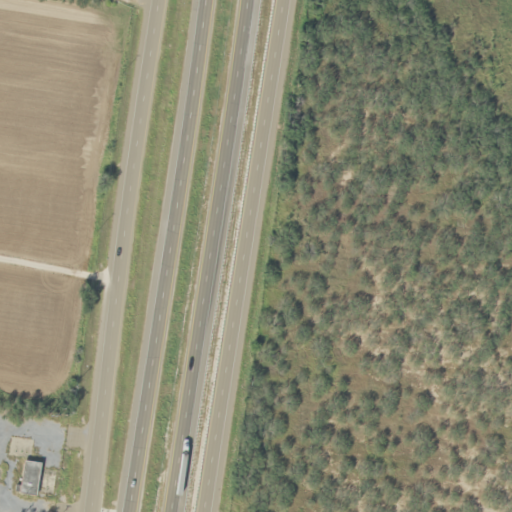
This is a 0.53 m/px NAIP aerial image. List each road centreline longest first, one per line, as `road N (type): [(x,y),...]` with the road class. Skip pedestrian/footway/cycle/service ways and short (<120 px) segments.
road 1 (secondary): [(168,0),(90,511)]
road 2 (motorway): [(170,511),(247,0)]
road 3 (motorway): [(206,0),(130,511)]
road 4 (secondary): [(201,511),(275,0)]
